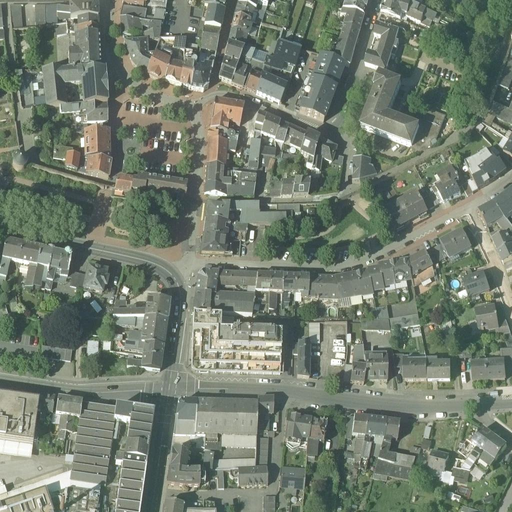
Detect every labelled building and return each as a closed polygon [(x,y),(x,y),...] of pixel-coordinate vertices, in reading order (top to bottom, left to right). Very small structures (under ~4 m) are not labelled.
[(205,0),(204,9),(208,10),(224,13),(226,0),(205,0)] [(239,0),(238,5),(254,11),(256,11),(257,5),(267,8),(269,0),(239,0)] [(331,0),(344,4),(342,11),(363,18),(368,0),(331,0)] [(406,5),(407,0),(385,0),(385,4),(409,12),(432,22),(435,16),(411,6),(406,5)] [(430,26),(432,22),(409,12),(385,4),(381,15),(400,22),(402,16),(407,17),(407,19),(429,29),(430,26)] [(70,16),(70,20),(77,19),(98,19),(97,8),(94,5),(69,6),(70,12),(70,16)] [(234,18),(235,18),(250,23),(251,23),(254,11),(238,5),(234,18)] [(10,6),(11,31),(22,30),(20,6),(10,6)] [(35,6),(35,24),(45,24),(45,6),(35,6)] [(57,26),(57,20),(57,14),(56,14),(57,8),(57,6),(45,6),(45,24),(35,24),(35,28),(57,26)] [(140,22),(144,23),(146,12),(122,8),(120,19),(140,22)] [(146,12),(144,23),(150,24),(161,25),(163,26),(164,17),(165,17),(165,16),(164,16),(165,12),(152,10),(146,12)] [(224,13),(208,10),(205,22),(204,28),(220,31),(224,13)] [(254,11),(251,23),(255,24),(260,13),(256,11),(254,11)] [(358,34),(363,18),(342,11),(341,11),(340,18),(345,20),(342,29),(343,29),(333,62),(344,67),(348,68),(353,50),(358,34)] [(255,24),(256,24),(256,28),(260,29),(261,26),(261,25),(265,14),(260,13),(255,24)] [(405,24),(400,22),(381,15),(378,26),(399,33),(399,30),(406,33),(409,25),(405,24)] [(235,18),(232,32),(246,37),(248,37),(251,29),(248,28),(250,23),(235,18)] [(77,24),(77,29),(98,28),(98,21),(98,19),(77,19),(77,24)] [(120,19),(122,37),(123,37),(141,35),(141,28),(140,22),(120,19)] [(75,35),(75,37),(98,36),(98,28),(77,29),(77,24),(66,25),(67,33),(75,35)] [(161,25),(150,24),(150,28),(149,33),(152,32),(160,31),(161,25)] [(396,43),(399,33),(378,26),(374,37),(383,40),(378,57),(369,55),(366,64),(365,66),(386,73),(390,60),(391,56),(395,57),(399,46),(399,44),(396,43)] [(257,31),(251,29),(248,37),(252,38),(254,38),(257,31)] [(200,49),(216,51),(220,33),(203,30),(201,43),(200,49)] [(145,38),(145,42),(146,42),(149,42),(158,41),(160,31),(152,32),(149,33),(144,35),(145,38)] [(231,32),(228,45),(243,50),(244,46),(246,37),(232,32),(231,32)] [(76,52),(68,52),(65,52),(65,59),(59,59),(60,72),(61,72),(66,71),(74,70),(100,69),(99,44),(99,39),(98,38),(98,36),(75,37),(75,44),(76,52)] [(252,38),(251,47),(244,46),(243,50),(240,59),(250,62),(251,61),(254,53),(254,52),(255,48),(257,40),(257,39),(254,38),(252,38)] [(438,44),(446,47),(448,42),(440,39),(438,44)] [(148,56),(153,58),(154,56),(156,51),(160,41),(158,41),(149,42),(149,53),(148,56)] [(178,51),(184,52),(185,42),(174,41),(172,50),(173,50),(178,51)] [(136,69),(146,75),(150,65),(147,64),(145,63),(146,57),(147,57),(146,42),(145,42),(125,44),(124,44),(132,65),(136,69)] [(266,60),(267,61),(272,63),(274,59),(278,45),(273,43),(270,51),(269,51),(267,57),(266,60)] [(228,45),(224,60),(231,63),(238,65),(240,59),(243,50),(228,45)] [(280,61),(295,66),(300,52),(278,45),(274,59),(280,61)] [(491,50),(501,54),(503,48),(493,45),(491,50)] [(171,57),(170,64),(180,67),(181,64),(176,62),(178,51),(173,50),(171,57)] [(486,64),(496,68),(501,54),(491,50),(486,64)] [(192,53),(184,52),(183,63),(191,63),(192,53)] [(267,57),(254,52),(254,53),(251,61),(265,66),(267,61),(266,60),(267,57)] [(159,59),(156,57),(148,77),(161,84),(164,83),(164,82),(170,64),(171,57),(161,53),(159,59)] [(146,76),(148,77),(156,57),(154,56),(153,58),(150,65),(146,75),(146,76)] [(498,87),(508,91),(511,80),(511,58),(509,57),(498,87)] [(299,114),(323,123),(328,111),(329,111),(331,104),(344,67),(333,62),(320,58),(299,114)] [(265,66),(264,69),(268,70),(278,73),(280,65),(280,64),(279,64),(280,61),(274,59),(272,63),(267,61),(265,66)] [(224,60),(221,70),(228,72),(231,63),(224,60)] [(248,73),(250,74),(261,78),(264,69),(265,66),(251,61),(250,62),(248,68),(249,70),(248,73)] [(295,66),(280,61),(279,64),(280,64),(280,65),(294,70),(295,66)] [(200,69),(200,72),(211,74),(213,66),(214,66),(214,63),(206,62),(206,67),(203,67),(203,70),(200,69)] [(179,88),(190,91),(193,70),(196,67),(196,64),(195,63),(193,63),(191,64),(191,63),(183,63),(183,68),(179,88)] [(218,81),(230,85),(235,74),(237,67),(238,65),(231,63),(228,72),(221,70),(218,81)] [(164,82),(177,87),(181,67),(180,67),(170,64),(164,82)] [(280,65),(278,73),(280,74),(281,72),(292,76),(294,70),(280,65)] [(246,70),(237,67),(235,74),(230,85),(242,90),(246,78),(244,78),(246,70)] [(66,71),(61,72),(63,83),(79,82),(79,81),(81,81),(80,72),(74,72),(74,70),(66,71)] [(211,78),(211,74),(200,72),(193,70),(190,91),(190,92),(204,94),(208,90),(211,78)] [(83,101),(83,106),(85,106),(107,104),(106,93),(104,71),(100,71),(80,72),(81,81),(82,95),(83,101)] [(66,108),(63,83),(61,72),(60,72),(42,72),(46,109),(60,108),(66,108)] [(255,95),(261,78),(250,74),(244,91),(255,95)] [(362,130),(412,149),(417,135),(419,130),(418,129),(388,118),(401,85),(380,77),(375,90),(377,90),(374,96),(375,96),(362,130)] [(268,81),(261,78),(255,95),(272,103),(279,86),(272,82),(273,79),(269,78),(268,81)] [(287,89),(279,86),(272,103),(280,106),(287,89)] [(214,102),(209,132),(227,135),(227,129),(227,126),(233,127),(239,127),(244,107),(232,105),(214,102)] [(496,120),(511,127),(511,113),(509,112),(492,104),(487,116),(488,116),(496,120)] [(86,112),(86,118),(81,119),(81,125),(86,124),(108,123),(107,119),(107,105),(85,107),(85,106),(83,106),(68,108),(66,108),(60,108),(60,114),(86,112)] [(425,111),(418,129),(419,130),(417,135),(422,136),(428,120),(441,125),(444,118),(425,111)] [(255,129),(262,131),(263,127),(266,117),(258,114),(257,120),(256,120),(255,125),(255,129)] [(480,124),(489,130),(492,125),(496,120),(488,116),(480,124)] [(261,135),(275,140),(280,124),(266,117),(263,127),(262,131),(261,134),(261,135)] [(422,136),(435,141),(441,125),(428,120),(422,136)] [(289,127),(280,124),(275,140),(274,142),(283,145),(283,144),(289,127)] [(306,136),(289,127),(283,144),(289,146),(301,151),(306,136)] [(506,140),(510,143),(511,144),(511,137),(496,127),(493,132),(506,140)] [(227,145),(228,145),(228,141),(231,141),(233,140),(234,138),(234,136),(233,135),(232,135),(233,129),(227,129),(227,135),(209,132),(209,134),(207,137),(208,141),(208,142),(227,145)] [(85,159),(90,160),(109,163),(108,143),(108,133),(87,133),(84,133),(84,142),(85,142),(85,159)] [(233,134),(233,135),(234,136),(234,138),(233,140),(231,141),(228,141),(228,145),(236,146),(237,146),(238,135),(233,134)] [(412,149),(415,155),(422,151),(437,145),(435,141),(422,136),(417,135),(412,149)] [(319,141),(306,136),(301,151),(300,156),(308,160),(313,162),(314,156),(319,141)] [(336,149),(319,141),(314,156),(313,162),(312,170),(311,173),(319,174),(321,159),(331,164),(334,156),(336,149)] [(208,142),(207,167),(225,169),(226,164),(228,164),(228,159),(226,159),(226,153),(227,145),(208,142)] [(251,143),(249,165),(258,166),(259,158),(260,149),(260,144),(251,143)] [(511,144),(510,143),(507,149),(503,155),(511,160),(511,144)] [(228,145),(227,145),(226,153),(234,154),(236,148),(236,146),(228,145)] [(507,149),(503,146),(498,153),(502,156),(503,155),(507,149)] [(61,161),(66,162),(67,157),(72,157),(73,150),(56,148),(55,153),(54,153),(53,155),(55,155),(54,159),(61,161)] [(234,163),(245,164),(248,150),(236,148),(234,154),(234,163)] [(270,159),(274,159),(275,153),(275,151),(264,150),(260,149),(259,158),(270,159)] [(493,149),(489,152),(494,160),(500,155),(493,149)] [(354,160),(370,161),(371,157),(357,151),(355,158),(354,160)] [(499,162),(497,163),(494,160),(489,152),(478,160),(468,165),(472,172),(469,174),(472,180),(478,191),(490,184),(506,172),(499,162)] [(342,167),(343,158),(334,156),(331,164),(331,165),(342,167)] [(109,163),(90,160),(85,159),(78,158),(72,157),(67,157),(66,162),(65,170),(77,173),(88,176),(108,180),(110,163),(109,163)] [(27,164),(25,160),(22,158),(18,158),(13,161),(11,166),(14,171),(19,174),(24,172),(27,168),(27,164)] [(269,160),(270,159),(259,158),(258,166),(258,168),(267,169),(269,160)] [(269,160),(267,169),(266,173),(271,175),(275,161),(269,160)] [(352,183),(360,184),(377,176),(373,168),(370,167),(371,161),(370,161),(354,160),(353,168),(352,182),(352,183)] [(258,168),(258,166),(249,165),(248,165),(247,172),(225,169),(207,167),(205,187),(238,190),(239,186),(255,187),(257,173),(258,168)] [(436,190),(444,205),(460,196),(454,184),(459,182),(451,167),(439,173),(443,182),(441,183),(442,187),(436,190)] [(288,170),(286,183),(295,183),(297,171),(288,170)] [(136,182),(132,181),(130,194),(136,195),(136,198),(137,197),(143,198),(143,199),(144,196),(145,193),(150,194),(149,197),(149,200),(150,200),(150,199),(156,200),(156,201),(157,201),(157,199),(158,195),(163,196),(163,199),(162,202),(163,202),(163,201),(170,202),(169,203),(170,203),(171,201),(171,197),(177,198),(176,202),(176,204),(177,204),(184,205),(186,194),(187,185),(137,176),(136,182)] [(130,195),(130,194),(132,181),(118,179),(117,180),(115,190),(114,193),(118,193),(130,195)] [(478,191),(472,180),(467,183),(468,184),(472,194),(478,191)] [(271,183),(270,199),(280,198),(283,184),(271,183)] [(292,198),(295,183),(286,183),(283,183),(283,184),(280,198),(292,198)] [(310,183),(295,183),(292,198),(307,198),(307,197),(310,183)] [(472,194),(468,184),(462,188),(467,198),(473,195),(472,194)] [(253,199),(255,187),(239,186),(238,190),(205,187),(205,194),(207,197),(226,198),(236,199),(253,199)] [(494,205),(493,206),(504,220),(506,224),(511,220),(511,219),(511,191),(511,192),(511,195),(508,198),(506,196),(499,201),(501,203),(496,207),(494,205)] [(383,212),(393,231),(428,213),(417,194),(383,212)] [(434,195),(430,197),(435,208),(440,206),(434,195)] [(430,211),(435,208),(430,197),(424,200),(430,211)] [(277,206),(277,214),(286,214),(292,214),(294,214),(294,206),(294,205),(277,206)] [(205,223),(228,226),(229,217),(229,214),(230,206),(220,206),(220,208),(207,207),(206,213),(205,223)] [(230,206),(229,214),(241,213),(246,213),(245,221),(245,227),(247,227),(253,227),(256,227),(259,227),(259,217),(259,206),(230,206)] [(503,233),(506,237),(506,236),(508,238),(511,234),(511,230),(506,224),(504,220),(493,206),(479,213),(488,229),(497,224),(503,233)] [(259,227),(265,227),(286,227),(286,214),(277,214),(277,217),(259,217),(259,227)] [(228,226),(245,227),(245,221),(241,220),(241,218),(229,217),(228,226)] [(203,238),(226,241),(228,226),(205,223),(203,238)] [(245,227),(228,226),(226,241),(233,241),(241,242),(241,243),(246,243),(246,236),(247,236),(247,233),(247,227),(245,227)] [(441,246),(448,258),(456,254),(458,256),(472,250),(463,231),(440,243),(441,246)] [(491,238),(493,243),(506,237),(503,233),(500,233),(491,238)] [(493,243),(498,254),(511,247),(511,234),(508,238),(506,236),(506,237),(493,243)] [(201,256),(224,257),(226,241),(203,238),(203,239),(201,256)] [(233,241),(226,241),(224,257),(231,257),(232,255),(233,248),(232,248),(233,241)] [(7,262),(19,265),(23,247),(6,243),(2,261),(0,269),(0,280),(3,281),(5,282),(9,265),(7,264),(7,262)] [(441,246),(434,249),(438,263),(448,258),(441,246)] [(19,265),(29,267),(25,290),(33,292),(33,290),(37,269),(41,251),(41,250),(23,247),(19,265)] [(511,261),(511,247),(498,254),(503,265),(504,265),(511,261)] [(439,268),(438,263),(434,249),(425,253),(433,267),(433,271),(439,268)] [(41,251),(37,269),(33,290),(39,291),(44,270),(48,271),(49,271),(53,253),(52,253),(41,251)] [(44,291),(50,292),(52,284),(54,273),(61,274),(60,278),(67,279),(68,274),(71,257),(53,253),(49,271),(48,271),(44,291)] [(425,253),(409,262),(414,272),(417,277),(433,267),(425,253)] [(407,282),(412,281),(411,274),(409,262),(403,263),(407,282)] [(395,284),(407,282),(403,263),(397,264),(397,263),(391,264),(391,266),(395,284)] [(395,286),(395,284),(391,266),(386,267),(385,266),(380,267),(380,269),(384,288),(395,286)] [(433,271),(433,267),(417,277),(414,272),(411,274),(412,281),(414,290),(435,278),(433,271)] [(106,277),(106,273),(106,271),(104,270),(99,269),(98,269),(97,271),(88,269),(86,277),(83,290),(84,290),(102,294),(103,290),(107,291),(110,278),(106,277)] [(384,290),(384,288),(380,269),(375,270),(375,272),(369,273),(369,275),(373,292),(384,290)] [(460,274),(463,282),(473,279),(471,272),(460,274)] [(69,287),(83,290),(86,277),(72,274),(71,280),(69,287)] [(214,298),(215,296),(216,287),(217,275),(203,274),(198,278),(195,295),(214,298)] [(373,295),(373,292),(369,275),(363,276),(363,274),(357,275),(361,296),(362,297),(373,295)] [(217,275),(216,287),(233,288),(232,296),(231,297),(254,299),(255,294),(257,277),(217,275)] [(350,299),(361,296),(357,275),(352,276),(352,278),(346,279),(350,299)] [(463,282),(468,299),(489,292),(483,275),(473,279),(463,282)] [(257,277),(255,294),(269,294),(270,277),(257,277)] [(276,295),(282,295),(283,278),(270,277),(269,294),(276,295)] [(288,295),(295,295),(295,278),(283,278),(282,295),(288,295)] [(295,295),(301,295),(308,296),(308,279),(295,278),(295,295)] [(338,301),(350,299),(346,279),(341,280),(340,278),(334,280),(338,301)] [(307,300),(317,300),(317,279),(308,279),(308,296),(307,300)] [(338,301),(334,280),(317,279),(317,300),(317,301),(318,301),(318,300),(338,301)] [(395,284),(395,286),(396,290),(408,288),(407,282),(395,284)] [(269,305),(269,294),(255,294),(254,299),(254,304),(269,305)] [(195,295),(193,314),(208,315),(252,317),(254,304),(254,299),(231,297),(215,296),(214,298),(195,295)] [(350,299),(352,307),(363,305),(362,297),(361,296),(350,299)] [(338,301),(338,310),(352,307),(350,299),(338,301)] [(146,313),(145,320),(167,323),(169,303),(147,300),(146,313)] [(113,312),(125,312),(125,302),(116,302),(113,312)] [(376,309),(377,315),(388,313),(387,307),(376,309)] [(480,321),(481,330),(495,327),(498,327),(498,324),(497,318),(497,317),(496,317),(494,307),(475,310),(477,322),(480,321)] [(134,320),(145,320),(146,313),(135,313),(135,310),(127,310),(127,313),(113,313),(112,320),(134,320)] [(402,329),(400,318),(389,320),(388,320),(388,321),(390,331),(402,329)] [(191,373),(239,375),(241,335),(233,334),(233,321),(208,319),(195,319),(194,333),(192,333),(191,373)] [(112,327),(133,330),(134,320),(112,320),(112,327)] [(145,320),(144,327),(166,330),(167,323),(145,320)] [(360,320),(361,332),(390,332),(390,331),(388,321),(378,321),(360,320)] [(438,323),(440,336),(453,334),(451,321),(438,323)] [(495,327),(496,336),(510,334),(506,322),(498,324),(498,327),(495,327)] [(310,346),(319,346),(318,324),(308,325),(308,346),(310,346)] [(163,349),(166,330),(144,327),(142,340),(141,346),(144,346),(163,349)] [(74,342),(85,342),(84,328),(74,328),(74,334),(74,340),(74,342)] [(239,375),(247,375),(248,335),(241,335),(239,375)] [(281,336),(248,335),(247,375),(280,376),(281,336)] [(86,359),(99,360),(100,355),(98,355),(98,343),(87,343),(86,359)] [(144,346),(141,346),(127,344),(126,343),(125,350),(143,352),(144,346)] [(163,349),(144,346),(143,352),(143,358),(161,361),(163,349)] [(297,378),(308,379),(310,346),(308,346),(299,346),(298,357),(297,378)] [(457,348),(460,360),(472,359),(471,347),(457,348)] [(354,348),(352,367),(365,369),(364,359),(363,348),(362,348),(354,348)] [(159,373),(161,361),(143,358),(142,363),(128,361),(128,369),(159,373)] [(511,358),(502,360),(502,364),(504,364),(505,373),(509,373),(511,373),(511,372),(511,371),(511,358)] [(387,359),(364,359),(365,369),(364,383),(387,383),(387,359)] [(427,382),(427,365),(427,363),(408,363),(408,360),(400,359),(400,370),(399,370),(400,373),(403,374),(403,382),(427,382)] [(502,364),(486,365),(487,384),(505,382),(505,373),(504,364),(502,364)] [(438,365),(427,365),(427,382),(450,382),(450,365),(438,365)] [(473,385),(487,384),(486,365),(472,366),(473,385)] [(343,383),(350,384),(352,367),(345,367),(343,383)] [(364,383),(365,369),(352,367),(350,384),(350,385),(363,387),(364,383)] [(32,447),(37,414),(38,404),(0,398),(0,456),(31,461),(32,447)] [(40,414),(52,416),(55,400),(40,398),(40,404),(40,414)] [(256,434),(267,434),(268,423),(265,423),(265,417),(272,417),(272,400),(256,400),(257,406),(256,434)] [(55,417),(61,418),(68,419),(70,403),(58,401),(55,417)] [(70,403),(68,419),(74,419),(79,420),(81,404),(70,403)] [(174,437),(194,438),(196,404),(181,403),(178,407),(176,418),(175,418),(173,437),(174,437)] [(114,423),(129,425),(131,412),(81,404),(79,420),(73,459),(72,466),(71,474),(70,483),(100,488),(105,489),(114,423)] [(194,438),(195,438),(215,438),(256,439),(256,434),(257,406),(196,404),(194,438)] [(122,467),(115,511),(139,511),(153,415),(131,412),(129,425),(124,459),(123,459),(122,467)] [(65,438),(68,419),(61,418),(58,437),(65,438)] [(71,439),(74,419),(68,419),(65,438),(71,439)] [(299,445),(307,446),(307,443),(310,423),(286,419),(284,430),(285,430),(284,443),(287,443),(286,446),(299,447),(299,445)] [(345,441),(351,441),(351,438),(354,419),(347,419),(345,441)] [(357,438),(365,439),(367,421),(354,419),(351,438),(357,438)] [(374,440),(384,442),(386,423),(367,421),(365,439),(369,440),(372,440),(374,440)] [(326,425),(310,423),(307,443),(307,446),(307,451),(306,459),(314,460),(316,444),(323,446),(324,439),(326,425)] [(386,423),(384,442),(389,442),(397,443),(399,425),(389,424),(386,423)] [(472,445),(478,450),(484,454),(495,439),(483,430),(472,445)] [(214,449),(215,438),(195,438),(195,443),(196,444),(196,449),(214,451),(214,449)] [(214,449),(255,450),(256,439),(215,438),(214,449)] [(353,461),(360,462),(365,439),(357,438),(357,441),(356,441),(353,456),(354,456),(353,461)] [(369,440),(365,439),(360,462),(359,464),(367,466),(370,446),(368,446),(369,440)] [(495,439),(484,454),(496,463),(507,448),(495,439)] [(255,470),(267,470),(268,441),(256,440),(255,470)] [(374,452),(380,454),(384,442),(374,440),(373,446),(376,446),(374,452)] [(388,446),(389,442),(384,442),(380,454),(380,455),(387,456),(390,446),(388,446)] [(461,456),(467,459),(473,448),(467,445),(461,456)] [(474,468),(484,454),(478,450),(468,464),(474,469),(474,468)] [(187,471),(189,462),(190,454),(172,452),(169,472),(187,474),(191,474),(191,471),(187,471)] [(428,470),(444,474),(448,457),(433,453),(428,470)] [(486,476),(496,463),(484,454),(474,468),(475,468),(484,475),(486,476)] [(374,476),(409,483),(410,480),(414,461),(387,456),(380,455),(374,476)] [(204,473),(209,473),(211,473),(212,463),(213,457),(204,456),(203,473),(204,473)] [(72,466),(73,459),(65,458),(64,465),(72,466)] [(212,463),(211,473),(223,472),(229,472),(237,472),(254,472),(254,471),(255,462),(212,463)] [(365,472),(367,466),(359,464),(358,471),(365,472)] [(467,473),(470,474),(474,469),(468,464),(462,471),(467,473)] [(479,482),(484,475),(475,468),(470,475),(479,482)] [(452,479),(465,482),(467,473),(462,471),(454,469),(452,479)] [(238,481),(238,488),(267,487),(267,470),(254,471),(254,472),(237,472),(238,481)] [(284,495),(295,496),(296,491),(303,491),(304,479),(305,473),(280,471),(279,480),(280,480),(279,489),(285,490),(284,495)] [(199,473),(191,474),(187,474),(169,472),(167,486),(185,489),(199,489),(199,486),(199,473)] [(223,472),(211,473),(209,473),(209,481),(217,480),(217,479),(223,479),(223,472)] [(233,481),(238,481),(237,472),(229,472),(229,478),(233,481)] [(4,489),(0,489),(0,509),(21,502),(44,494),(46,500),(68,492),(99,496),(100,488),(70,483),(71,474),(7,496),(4,489)] [(454,492),(469,498),(473,490),(457,484),(454,492)] [(68,492),(46,500),(50,511),(96,511),(99,496),(68,492)] [(24,511),(50,511),(46,500),(44,494),(21,502),(24,511)] [(262,511),(274,511),(275,499),(263,498),(262,511)] [(0,511),(24,511),(21,502),(0,509),(0,511)] [(202,511),(215,511),(214,504),(203,502),(202,511)]
